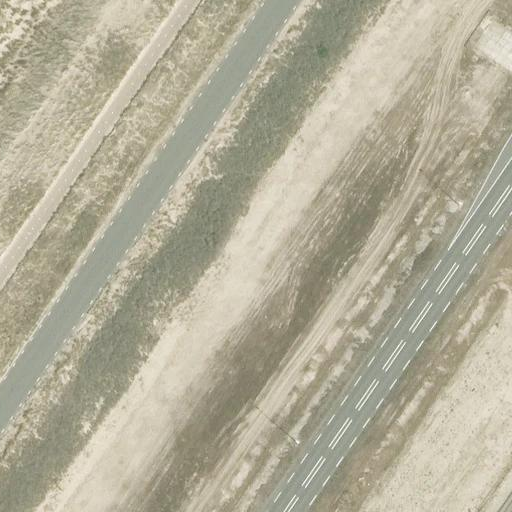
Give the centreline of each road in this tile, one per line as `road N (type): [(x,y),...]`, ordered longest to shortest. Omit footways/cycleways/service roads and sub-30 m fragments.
road 1 (unclassified): [(288,0),(0,410)]
road 2 (secondary): [(511,185),(286,511)]
